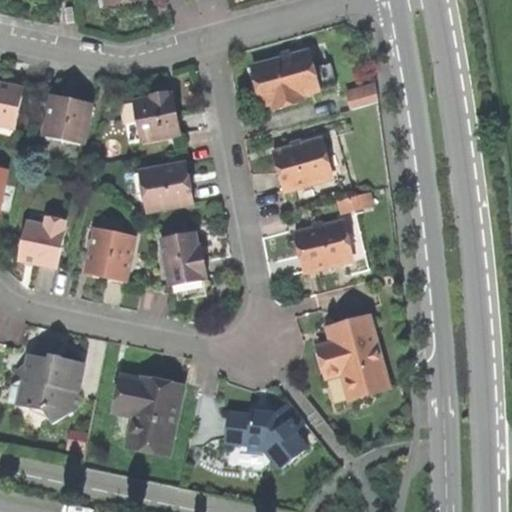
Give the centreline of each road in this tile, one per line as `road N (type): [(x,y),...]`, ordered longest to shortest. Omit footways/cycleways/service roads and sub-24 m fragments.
road 1 (residential): [(209,41),(259,298),(260,346),(217,347),(36,312),(0,295)]
road 2 (residential): [(491,511),(476,257),(430,0)]
road 3 (residential): [(386,0),(430,264),(443,511)]
road 4 (residential): [(0,41),(123,64),(209,41)]
road 5 (residential): [(209,41),(349,0)]
